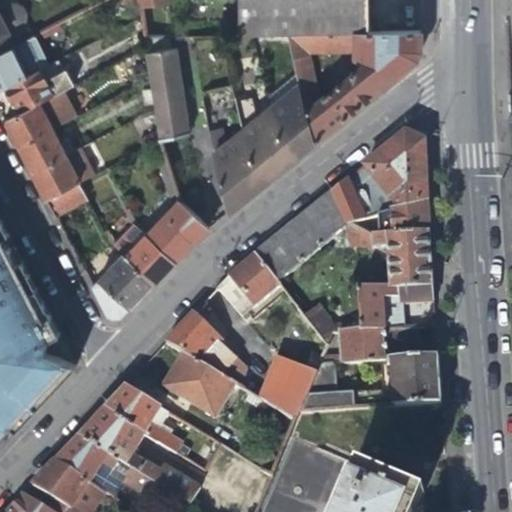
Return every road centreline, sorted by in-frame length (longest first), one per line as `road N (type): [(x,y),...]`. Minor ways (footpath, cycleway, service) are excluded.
road 1 (residential): [(461,61),(203,246),(103,359)]
road 2 (secondary): [(494,511),(461,61)]
road 3 (residential): [(0,161),(103,359)]
road 4 (residential): [(103,359),(0,474)]
